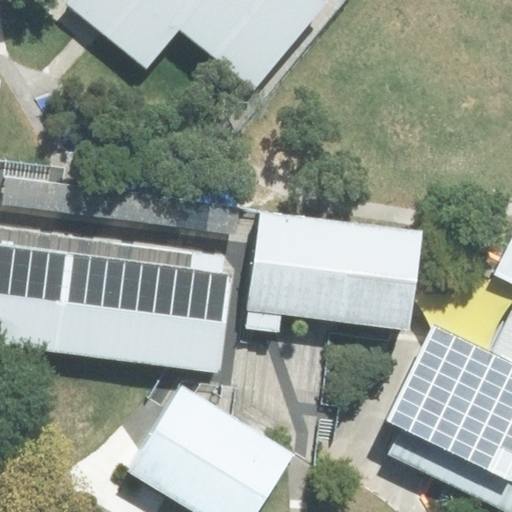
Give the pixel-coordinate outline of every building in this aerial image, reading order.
[(0,187),(0,226),(223,255),(229,215),(0,187)] [(249,231),(232,339),(266,344),(268,330),(393,348),(408,255),(249,231)] [(467,339),(491,351),(482,366),(427,338),(375,441),(511,510),(511,231),(481,292),(508,306),(504,315),(485,305),(467,339)] [(183,279),(0,253),(0,357),(208,385),(221,283),(211,281),(212,265),(186,260),(183,279)] [(167,511),(251,511),(279,470),(173,402),(121,482),(167,511)]
